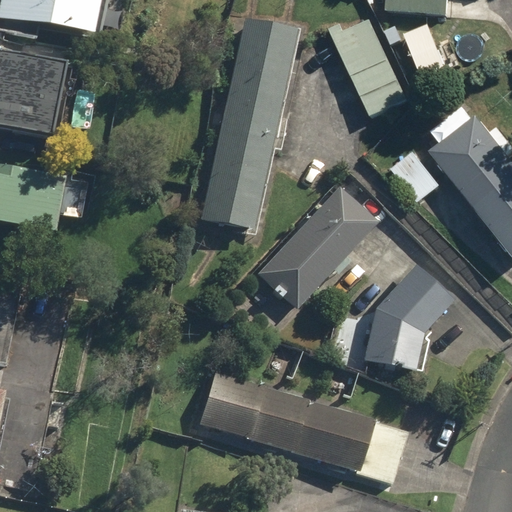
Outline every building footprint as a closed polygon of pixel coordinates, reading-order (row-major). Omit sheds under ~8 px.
[(0,0),(0,25),(83,44),(92,0),(0,0)] [(383,0),(382,18),(430,20),(430,22),(445,22),(445,15),(447,15),(447,0),(383,0)] [(343,33),(341,27),(327,33),(368,122),(406,105),(367,21),(343,33)] [(297,39),(239,27),(195,230),(253,242),(297,39)] [(450,51),(436,56),(426,29),(400,38),(419,87),(444,77),(458,72),(450,51)] [(52,72),(0,60),(0,136),(35,145),(52,72)] [(418,135),(450,110),(438,95),(406,120),(418,135)] [(473,119),(469,122),(456,133),(450,125),(418,152),(425,160),(423,161),(511,265),(511,171),(504,162),(511,155),(511,150),(495,131),(488,136),(473,119)] [(411,154),(387,172),(415,209),(438,192),(411,154)] [(0,236),(45,245),(49,226),(71,231),(80,188),(57,184),(40,180),(42,172),(21,168),(20,176),(0,172),(0,236)] [(373,227),(334,191),(252,279),(291,315),(373,227)] [(409,269),(367,317),(359,368),(411,381),(417,341),(449,303),(409,269)] [(0,370),(3,371),(14,298),(0,295),(0,370)] [(407,435),(369,422),(368,426),(208,374),(190,429),(350,481),(351,477),(389,490),(407,435)]
